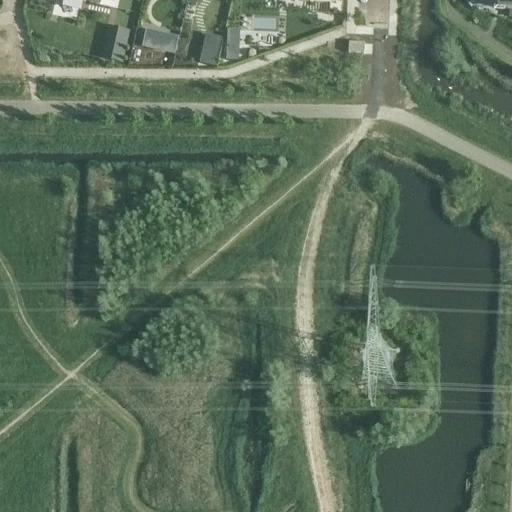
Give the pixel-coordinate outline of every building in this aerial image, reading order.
[(511,0),(497,0),(498,11),(511,11),(511,0)] [(146,32),(142,49),(153,52),(156,34),(146,32)] [(364,46),(349,45),(349,54),(363,55),(364,46)] [(108,48),(105,60),(121,64),(124,52),(108,48)] [(227,52),(226,61),(238,62),(238,53),(227,52)]
